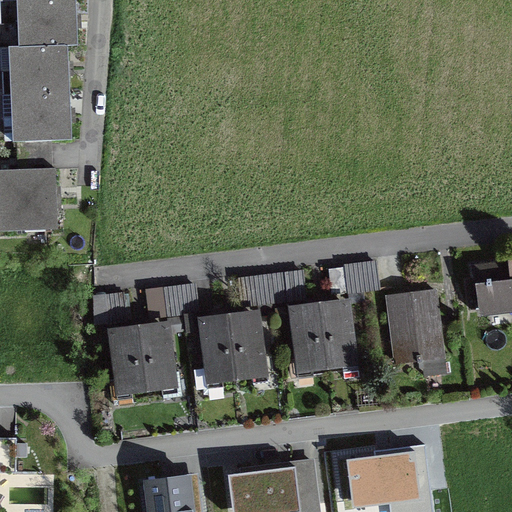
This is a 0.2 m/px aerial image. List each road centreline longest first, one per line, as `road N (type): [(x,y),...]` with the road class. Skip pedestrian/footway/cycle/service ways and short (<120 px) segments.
road 1 (residential): [(0,395),(53,401),(73,420),(82,457),(511,403)]
road 2 (residential): [(511,228),(108,281)]
